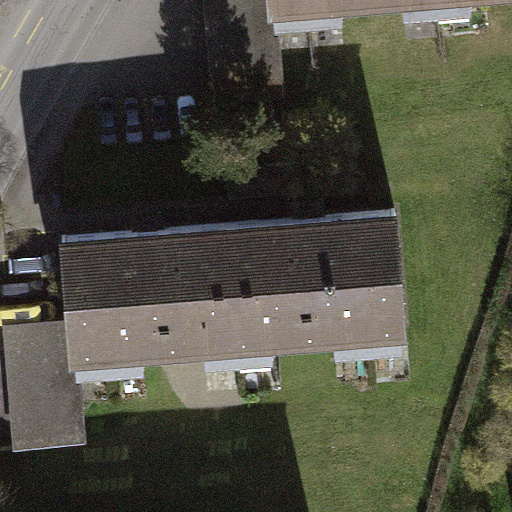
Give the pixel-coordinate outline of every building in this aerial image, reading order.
[(271,1),(271,0),(212,0),(220,95),(280,90),(273,1),(271,1)] [(404,0),(406,9),(439,7),(437,0),(271,0),(271,1),(273,1),(275,1),(277,20),(342,15),(341,0),(404,0)] [(299,161),(226,166),(228,196),(301,191),(299,161)] [(396,208),(230,221),(240,354),(273,351),(272,333),(335,328),(336,346),(403,341),(402,322),(405,322),(396,208)] [(208,357),(240,354),(230,221),(63,235),(70,322),(72,349),(75,349),(77,349),(79,367),(144,362),(143,344),(206,339),(208,357)] [(72,349),(70,322),(12,326),(21,442),(82,437),(75,349),(72,349)]
